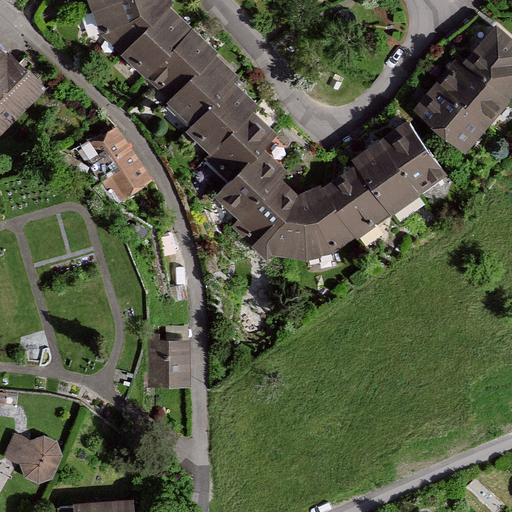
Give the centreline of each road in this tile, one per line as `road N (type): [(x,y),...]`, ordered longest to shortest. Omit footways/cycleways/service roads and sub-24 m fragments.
road 1 (residential): [(198,511),(199,324),(193,270),(166,188),(114,110),(0,1)]
road 2 (residential): [(348,511),(511,441)]
road 3 (residential): [(415,0),(414,46),(378,87),(347,105),(311,105)]
road 4 (residential): [(220,0),(311,105)]
